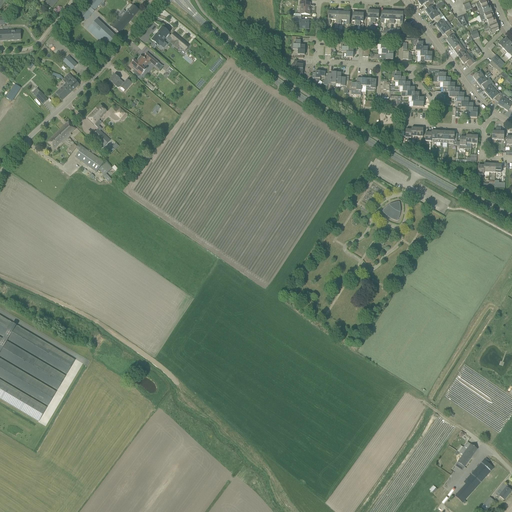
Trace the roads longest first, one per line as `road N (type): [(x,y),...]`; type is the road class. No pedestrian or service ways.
road 1 (tertiary): [(511,221),(306,101),(195,14)]
road 2 (unclassified): [(0,174),(150,8)]
